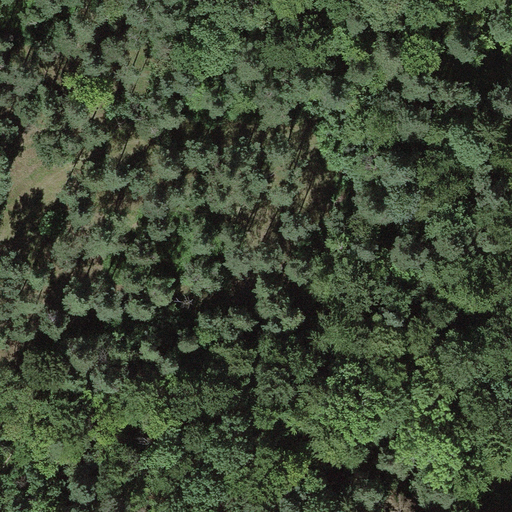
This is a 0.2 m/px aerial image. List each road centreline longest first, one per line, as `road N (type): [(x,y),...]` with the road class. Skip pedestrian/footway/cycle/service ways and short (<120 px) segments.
road 1 (track): [(107,365),(511,496)]
road 2 (track): [(107,365),(317,314),(511,334)]
road 3 (track): [(0,473),(33,414),(71,381),(107,365)]
